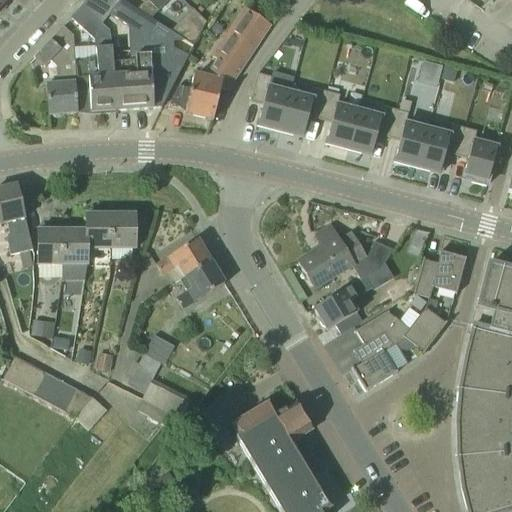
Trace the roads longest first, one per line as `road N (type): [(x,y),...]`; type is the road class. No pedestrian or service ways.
road 1 (residential): [(397,511),(237,243),(239,164)]
road 2 (unclassified): [(511,234),(239,164)]
road 3 (unclassified): [(0,164),(147,152),(239,164)]
